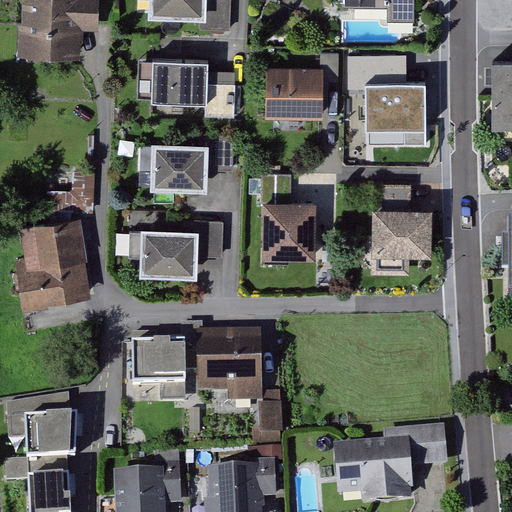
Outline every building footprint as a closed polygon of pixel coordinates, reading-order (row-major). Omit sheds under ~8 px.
[(28,0),(27,50),(88,52),(89,28),(103,29),(103,0),(28,0)] [(149,0),(138,0),(139,13),(149,13),(149,0)] [(235,28),(235,0),(153,0),(153,17),(205,19),(205,27),(235,28)] [(418,0),(346,0),(346,5),(394,5),(393,20),(418,20),(418,0)] [(431,127),(431,78),(410,78),(410,53),(354,53),(354,87),(371,87),(371,127),(431,127)] [(238,116),(240,69),(214,68),(214,58),(159,56),(158,101),(210,102),(210,115),(238,116)] [(511,56),(487,57),(489,132),(511,131),(511,56)] [(329,65),(272,63),(271,116),(327,117),(329,65)] [(346,87),(345,140),(361,140),(361,138),(369,138),(369,88),(346,87)] [(239,134),(209,133),(208,143),(156,141),(154,190),(211,192),(212,170),(238,171),(239,134)] [(436,207),(415,207),(415,185),(378,184),(376,272),(414,272),(415,253),(435,253),(436,207)] [(315,262),(314,209),(259,209),(260,263),(315,262)] [(86,218),(28,225),(33,257),(22,258),(28,305),(96,296),(86,218)] [(199,220),(199,230),(147,227),(144,275),(200,278),(201,254),(227,255),(229,221),(199,220)] [(132,374),(204,372),(204,390),(270,389),(269,331),(203,332),(203,335),(182,335),(182,322),(135,323),(136,336),(131,336),(132,374)] [(11,403),(12,418),(27,417),(75,414),(74,393),(11,403)] [(80,456),(82,414),(75,414),(27,417),(29,438),(30,459),(73,457),(80,456)] [(13,439),(29,438),(27,417),(12,418),(13,439)] [(393,444),(343,449),(347,495),(374,492),(375,504),(423,500),(420,469),(452,466),(449,429),(392,434),(393,444)] [(11,479),(30,478),(74,476),(73,457),(30,459),(11,460),(11,479)] [(270,511),(267,467),(214,471),(216,511),(270,511)] [(171,511),(168,472),(119,476),(121,511),(171,511)] [(30,478),(32,511),(75,511),(74,476),(30,478)]
